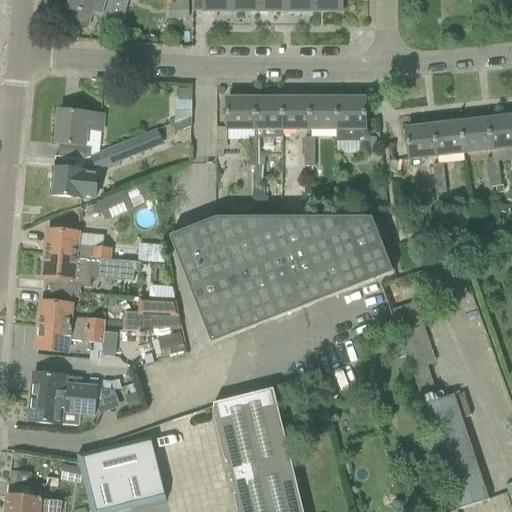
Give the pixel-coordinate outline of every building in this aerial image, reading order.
[(68,11),(65,23),(67,27),(83,31),(87,29),(90,17),(107,21),(120,25),(126,2),(118,0),(69,0),(67,11),(68,11)] [(192,0),(192,12),(203,12),(203,13),(204,13),(204,12),(230,12),(230,0),(192,0)] [(230,0),(230,12),(258,12),(257,0),(230,0)] [(257,0),(258,12),(285,12),(285,0),(257,0)] [(313,12),(312,0),(285,0),(285,12),(313,12)] [(340,0),(312,0),(313,12),(339,12),(340,13),(341,13),(340,0)] [(191,118),(191,90),(177,90),(177,102),(174,102),(174,125),(175,124),(191,118)] [(253,102),(227,102),(227,101),(226,101),(226,134),(252,134),(253,134),(253,102)] [(364,133),(364,121),(364,101),(363,101),(363,102),(336,102),(336,144),(357,144),(357,154),(368,154),(368,140),(362,140),(362,133),(364,133)] [(280,133),(281,133),(281,102),(253,102),(253,134),(252,134),(252,140),(248,140),(248,154),(258,154),(258,141),(280,141),(280,133)] [(281,133),(308,133),(308,102),(281,102),(281,133)] [(335,144),(336,144),(336,102),(308,102),(308,133),(335,133),(335,144)] [(57,112),(54,146),(58,146),(57,158),(84,161),(89,158),(90,156),(90,149),(86,149),(86,135),(99,137),(101,117),(57,112)] [(178,133),(191,128),(191,118),(175,124),(178,133)] [(511,120),(487,123),(490,154),(511,151),(511,120)] [(463,157),(490,154),(487,123),(459,126),(463,157)] [(435,160),(463,157),(459,126),(432,129),(435,160)] [(408,163),(435,160),(432,129),(406,132),(406,131),(405,131),(408,163)] [(97,153),(90,156),(96,172),(141,154),(136,139),(97,153)] [(302,154),(313,154),(313,140),(301,140),(302,154)] [(258,169),(258,168),(258,154),(248,154),(248,169),(258,169)] [(302,167),(313,167),(313,154),(302,154),(302,167)] [(487,175),(495,174),(493,160),(485,161),(487,175)] [(433,182),(443,180),(441,165),(431,167),(433,182)] [(85,173),(72,172),(52,170),(50,197),(93,201),(95,179),(85,178),(85,173)] [(489,190),(497,189),(495,174),(487,175),(489,190)] [(435,197),(445,195),(443,180),(433,182),(435,197)] [(122,191),(96,203),(103,220),(130,209),(122,191)] [(212,341),(387,273),(368,224),(217,224),(173,241),(212,341)] [(47,232),(44,256),(110,262),(111,250),(102,249),(79,247),(80,236),(80,235),(66,234),(47,232)] [(161,261),(160,245),(141,247),(142,262),(161,261)] [(44,256),(42,280),(51,281),(49,293),(71,295),(79,295),(80,288),(89,289),(90,279),(132,282),(133,273),(139,274),(140,264),(110,262),(44,256)] [(177,304),(145,301),(143,331),(182,329),(177,304)] [(73,307),(60,306),(40,304),(38,328),(102,334),(103,334),(104,322),(72,319),(73,307)] [(103,334),(102,334),(38,328),(35,352),(68,355),(69,344),(101,347),(103,334)] [(33,376),(31,400),(61,403),(80,404),(81,401),(96,403),(97,390),(81,388),(81,380),(66,379),(53,377),(33,376)] [(301,511),(272,391),(212,406),(215,419),(213,419),(224,464),(226,463),(230,477),(227,477),(229,483),(231,483),(235,496),(232,497),(235,511),(301,511)] [(137,395),(126,398),(130,413),(142,410),(137,395)] [(488,501),(482,482),(454,396),(421,407),(456,511),(488,501)] [(31,400),(29,423),(32,424),(59,426),(77,428),(78,415),(79,411),(93,413),(95,413),(96,403),(81,401),(80,404),(61,403),(31,400)] [(149,439),(76,457),(89,511),(125,511),(165,502),(149,439)] [(2,507),(1,511),(60,511),(62,504),(6,498),(5,508),(2,507)]
